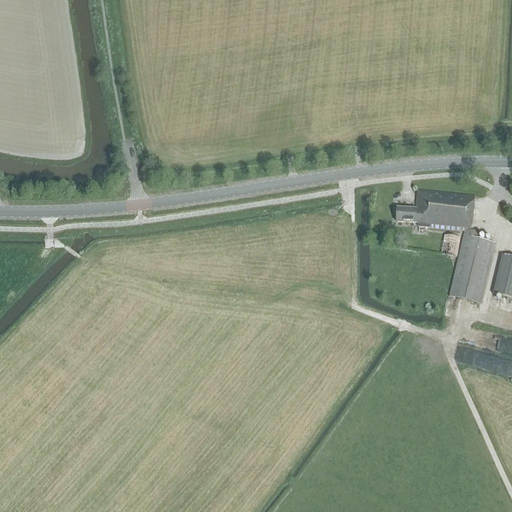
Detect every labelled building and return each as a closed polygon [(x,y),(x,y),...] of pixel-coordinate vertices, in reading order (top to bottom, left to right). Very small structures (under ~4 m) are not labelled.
[(268,144),(284,141),(283,136),(276,138),(274,131),(266,133),(268,144)] [(479,233),(471,232),(474,198),(417,192),(416,210),(397,209),(396,223),(419,224),(419,228),(463,232),(448,297),(481,304),(495,243),(477,239),(479,233)] [(457,257),(461,238),(444,234),(440,253),(457,257)] [(511,299),(511,257),(501,255),(492,295),(511,299)] [(511,329),(511,313),(505,312),(501,327),(511,329)]
